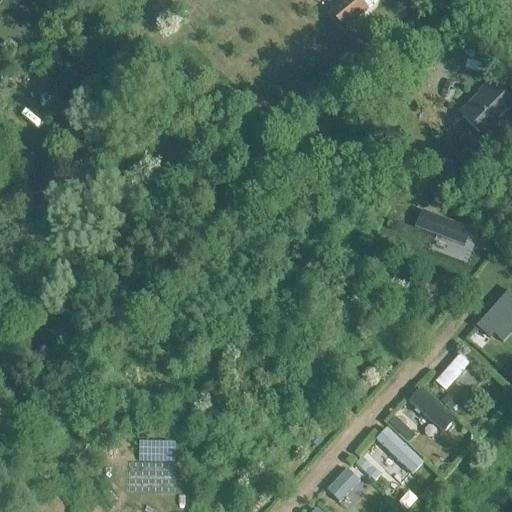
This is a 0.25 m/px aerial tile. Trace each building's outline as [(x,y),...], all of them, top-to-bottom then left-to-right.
[(329,12),(342,29),(377,0),(341,0),(342,1),(329,12)] [(461,115),(484,139),(511,111),(511,102),(491,81),(479,93),(481,96),(461,115)] [(150,180),(164,194),(198,161),(176,138),(154,128),(143,143),(158,151),(159,156),(167,163),(150,180)] [(473,237),(444,216),(437,226),(466,247),(473,237)] [(495,318),(469,346),(478,354),(504,325),(511,332),(511,316),(509,314),(501,323),(495,318)] [(459,358),(435,385),(444,392),(468,365),(459,358)] [(454,423),(420,392),(409,404),(443,435),(454,423)] [(423,466),(387,431),(376,442),(413,477),(423,466)] [(381,477),(361,459),(355,465),(375,483),(381,477)] [(353,475),(330,500),(338,508),(353,492),(355,494),(359,490),(357,488),(361,483),(353,475)]
